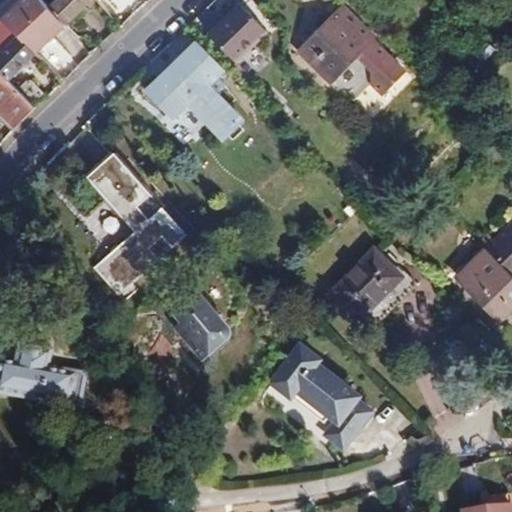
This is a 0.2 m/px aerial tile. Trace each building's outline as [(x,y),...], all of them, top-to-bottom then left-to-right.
[(37,54),(65,27),(48,8),(40,0),(22,0),(2,19),(37,54)] [(65,27),(93,0),(56,0),(48,8),(65,27)] [(209,34),(237,63),(269,32),(241,3),(209,34)] [(296,52),(329,85),(377,36),(345,3),(296,52)] [(0,71),(10,81),(37,54),(2,19),(0,21),(0,71)] [(202,44),(150,94),(174,120),(189,106),(222,140),(244,119),(210,85),(227,69),(202,44)] [(0,115),(15,130),(36,108),(10,81),(0,71),(0,115)] [(484,131),(497,145),(506,136),(493,122),(484,131)] [(87,177),(135,232),(94,267),(118,295),(160,258),(151,248),(163,237),(172,247),(187,234),(163,207),(150,219),(139,206),(152,195),(115,153),(87,177)] [(139,206),(150,219),(163,207),(152,195),(139,206)] [(344,210),(351,216),(360,207),(353,201),(344,210)] [(511,222),(486,248),(511,274),(511,222)] [(163,237),(151,248),(160,258),(172,247),(163,237)] [(333,290),(361,318),(403,276),(375,248),(333,290)] [(458,276),(502,320),(511,310),(511,274),(486,248),(458,276)] [(175,313),(183,321),(176,327),(204,358),(231,335),(232,332),(231,328),(196,288),(176,305),(175,310),(175,313)] [(331,428),(326,434),(344,448),(373,411),(357,399),(360,395),(318,363),(321,359),(301,344),(271,382),(291,397),(296,390),(336,421),(331,428)] [(81,408),(86,375),(45,368),(48,351),(18,346),(15,362),(6,361),(1,364),(0,368),(0,393),(81,408)] [(331,428),(336,421),(296,390),(291,397),(331,428)]
